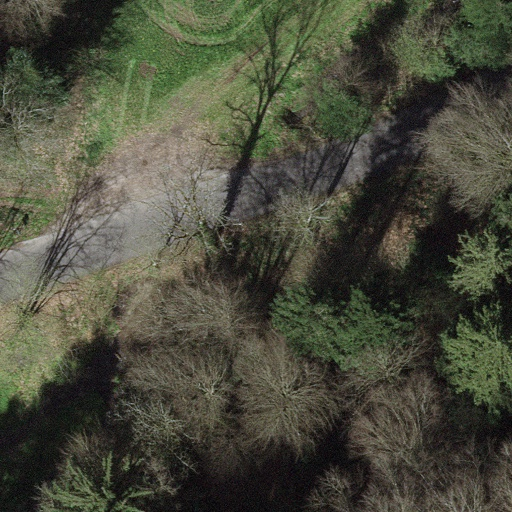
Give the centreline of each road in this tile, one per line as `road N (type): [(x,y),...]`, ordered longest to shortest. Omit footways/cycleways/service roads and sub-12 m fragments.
road 1 (unclassified): [(0,284),(181,228),(511,71)]
road 2 (track): [(181,228),(0,192)]
